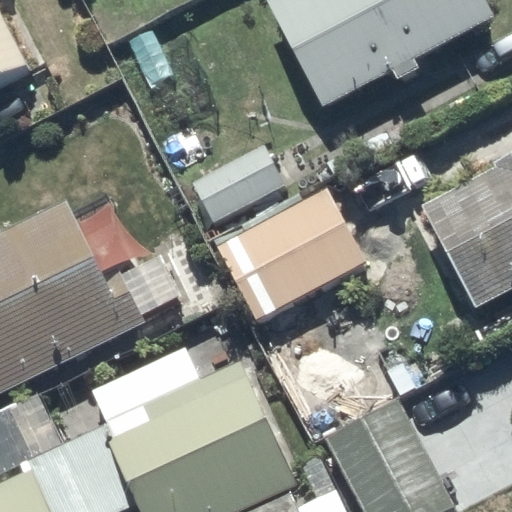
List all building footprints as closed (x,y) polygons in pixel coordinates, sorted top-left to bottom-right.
[(0,0),(0,77),(27,65),(0,8),(0,0)] [(270,0),(325,105),(393,70),(397,78),(420,66),(415,58),(497,15),(488,0),(270,0)] [(266,144),(193,183),(216,224),(293,182),(278,154),(273,156),(266,144)] [(503,168),(424,205),(478,305),(511,289),(511,152),(499,160),(503,168)] [(336,183),(219,245),(260,322),(376,256),(336,183)] [(69,201),(0,235),(0,393),(147,322),(144,314),(183,294),(163,253),(124,273),(123,270),(106,279),(103,272),(138,254),(114,206),(81,223),(69,201)] [(0,511),(125,511),(141,505),(144,511),(230,511),(298,479),(239,360),(203,378),(187,346),(93,389),(109,422),(62,444),(36,392),(0,410),(0,511)] [(400,399),(326,437),(364,511),(442,511),(456,504),(400,399)]
